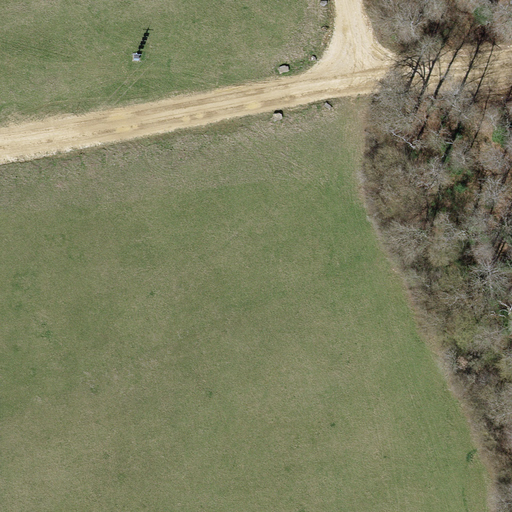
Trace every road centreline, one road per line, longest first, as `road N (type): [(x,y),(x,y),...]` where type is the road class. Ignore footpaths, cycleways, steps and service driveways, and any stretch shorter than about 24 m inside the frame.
road 1 (track): [(349,78),(0,139)]
road 2 (track): [(349,78),(511,54)]
